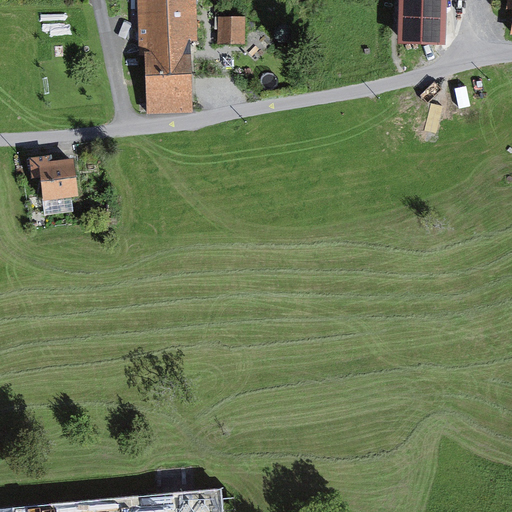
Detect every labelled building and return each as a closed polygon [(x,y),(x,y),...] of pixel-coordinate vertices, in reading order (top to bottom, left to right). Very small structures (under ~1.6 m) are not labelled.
[(145,53),(147,114),(191,113),(188,41),(197,40),(195,0),(137,0),(140,53),(145,53)] [(447,0),(400,0),(399,43),(446,45),(447,0)] [(245,18),(219,18),(219,44),(245,44),(245,18)] [(51,155),(29,158),(32,179),(43,177),(47,214),(71,211),(69,197),(79,196),(74,158),(52,161),(51,155)] [(222,511),(220,491),(0,508),(0,511),(222,511)]
